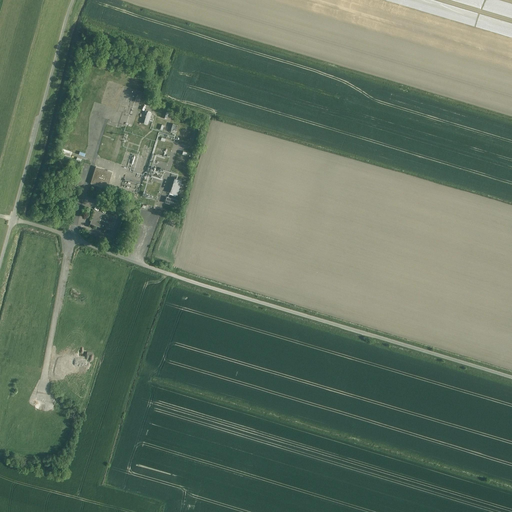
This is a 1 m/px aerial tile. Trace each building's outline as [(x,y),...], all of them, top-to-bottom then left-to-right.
[(152,112),(147,110),(144,123),(149,124),(152,112)] [(96,167),(91,184),(106,189),(111,172),(96,167)] [(174,178),(170,193),(178,196),(183,181),(174,178)] [(177,200),(166,197),(165,203),(175,206),(177,200)] [(94,211),(90,224),(110,230),(114,216),(94,211)]
